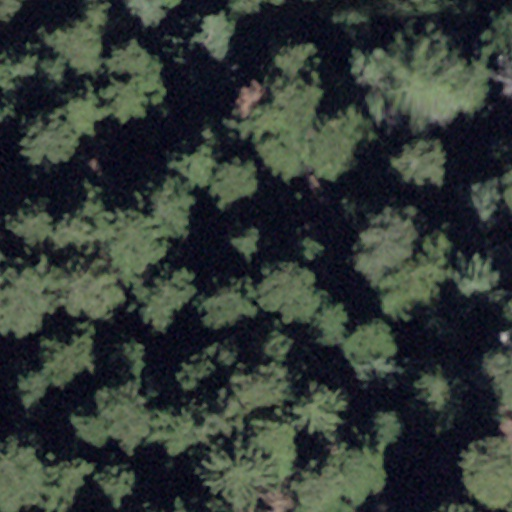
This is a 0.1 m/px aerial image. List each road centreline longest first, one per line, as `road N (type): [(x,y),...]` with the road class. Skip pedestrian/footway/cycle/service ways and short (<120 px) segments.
road 1 (motorway): [(269,0),(0,432)]
road 2 (motorway): [(322,511),(511,207)]
